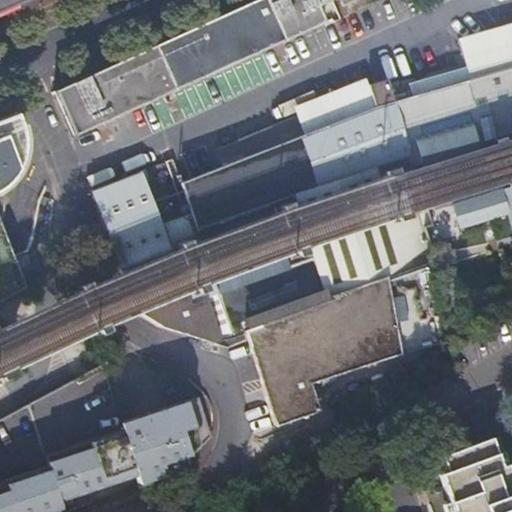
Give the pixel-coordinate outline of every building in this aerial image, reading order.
[(0,0),(0,10),(9,6),(23,0),(0,0)] [(261,0),(52,94),(72,137),(322,26),(314,8),(332,0),(335,0),(340,9),(359,1),(358,0),(261,0)] [(389,92),(410,167),(511,135),(511,26),(511,27),(456,41),(464,70),(389,92)] [(180,190),(189,218),(304,171),(310,193),(311,198),(362,181),(410,167),(389,92),(386,82),(364,90),(372,111),(302,137),(178,186),(180,190)] [(372,111),(364,90),(362,83),(293,110),(302,137),(372,111)] [(0,304),(25,291),(5,240),(0,226),(0,224),(7,190),(13,177),(20,155),(21,145),(20,136),(18,127),(13,116),(0,121),(0,304)] [(511,182),(511,151),(501,155),(501,154),(498,155),(506,184),(511,182)] [(159,232),(163,242),(195,231),(266,207),(291,199),(310,193),(304,171),(189,218),(190,220),(159,232)] [(89,193),(110,250),(158,230),(148,202),(139,178),(139,177),(139,175),(89,193)] [(148,202),(158,230),(189,218),(180,190),(148,202)] [(217,295),(289,270),(266,207),(195,231),(217,295)] [(392,221),(392,223),(402,256),(426,250),(429,259),(432,257),(430,248),(431,248),(431,246),(430,242),(428,236),(427,232),(426,229),(422,212),(407,216),(408,219),(398,222),(397,219),(392,221)] [(189,218),(158,230),(159,232),(190,220),(189,218)] [(158,230),(110,250),(120,275),(168,256),(163,242),(159,232),(158,230)] [(171,334),(210,319),(204,302),(189,308),(184,294),(171,262),(122,280),(137,315),(137,317),(157,329),(171,334)] [(224,313),(318,278),(313,262),(289,270),(217,295),(224,313)] [(401,357),(386,282),(334,301),(333,296),(325,299),(318,278),(224,313),(231,336),(218,340),(211,346),(226,351),(247,342),(273,422),(274,427),(316,414),(307,387),(393,359),(401,357)] [(334,301),(386,282),(385,280),(333,296),(334,301)] [(171,334),(211,346),(218,340),(218,336),(215,335),(210,319),(171,334)] [(0,511),(37,511),(186,464),(181,442),(195,432),(184,401),(108,422),(110,434),(76,447),(38,461),(38,473),(19,480),(0,486),(0,511)] [(511,511),(511,502),(492,449),(450,464),(436,469),(452,511),(511,511)]
